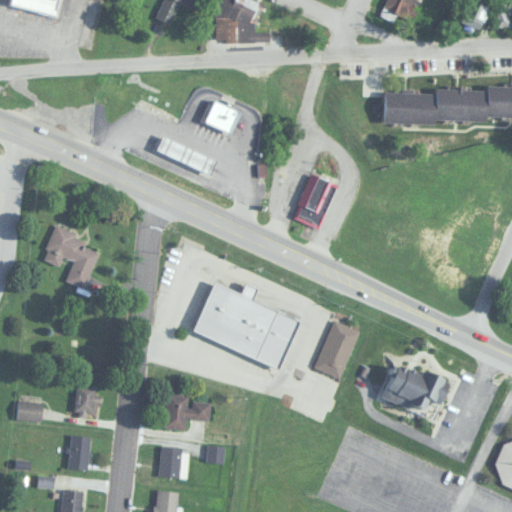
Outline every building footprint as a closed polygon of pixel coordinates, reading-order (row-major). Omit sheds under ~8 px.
[(57,17),(60,0),(8,0),(7,6),(57,17)] [(160,0),(153,17),(169,24),(179,3),(190,8),(193,0),(160,0)] [(214,0),(214,41),(268,43),(268,31),(254,31),(254,0),(214,0)] [(421,0),(384,0),(381,9),(415,20),(421,0)] [(488,2),(481,0),(465,0),(459,26),(480,31),(488,2)] [(435,91),(383,89),(382,118),(511,120),(511,85),(435,83),(435,91)] [(204,118),(227,131),(238,110),(215,97),(204,118)] [(161,133),(155,148),(210,171),(216,156),(161,133)] [(335,180),(308,171),(292,216),(320,225),(335,180)] [(450,258),(474,268),(500,202),(483,195),(469,232),(462,229),(450,258)] [(64,279),(84,286),(96,251),(82,246),(86,234),(53,223),(41,258),(58,264),(61,256),(71,259),(64,279)] [(299,316),(252,297),(257,285),(246,280),(242,290),(213,278),(193,329),(280,364),(299,316)] [(312,365),(337,376),(359,327),(333,316),(312,365)] [(427,405),(430,397),(442,401),(450,379),(395,359),(382,396),(408,406),(410,399),(427,405)] [(94,383),(74,383),(74,415),(94,415),(94,383)] [(208,418),(210,400),(188,398),(188,393),(165,391),(162,425),(184,427),(185,416),(208,418)] [(42,400),(16,398),(15,416),(40,419),(42,400)] [(87,467),(89,433),(69,433),(67,466),(87,467)] [(511,437),(502,440),(495,462),(500,482),(511,486),(511,437)] [(158,474),(185,476),(186,446),(159,444),(158,474)] [(205,460),(222,460),(222,444),(205,444),(205,460)] [(69,511),(80,511),(83,489),(62,486),(58,511),(69,511)] [(178,511),(178,488),(152,488),(152,511),(178,511)]
